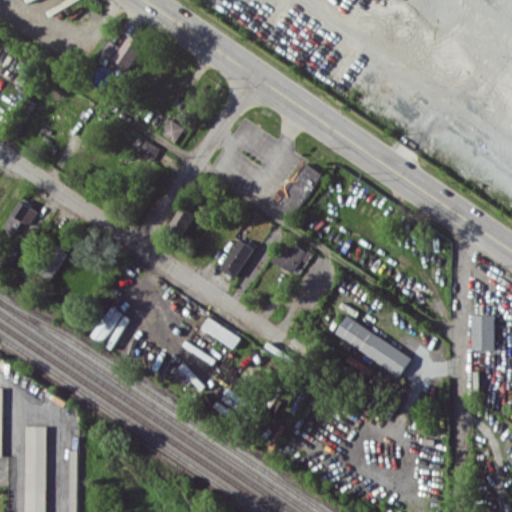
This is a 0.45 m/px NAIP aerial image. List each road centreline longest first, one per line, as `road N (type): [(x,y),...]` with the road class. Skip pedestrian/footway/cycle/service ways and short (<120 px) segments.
road 1 (tertiary): [(146,0),(511,250)]
road 2 (residential): [(0,151),(307,355)]
road 3 (residential): [(256,75),(140,245)]
